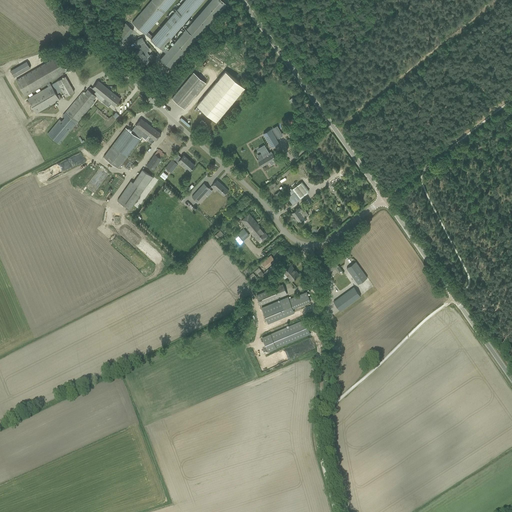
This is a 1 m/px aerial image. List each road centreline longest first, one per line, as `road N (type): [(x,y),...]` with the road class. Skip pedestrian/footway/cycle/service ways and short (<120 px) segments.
road 1 (unclassified): [(384,199),(321,243),(297,242),(87,34)]
road 2 (tertiary): [(384,199),(242,0)]
road 3 (tertiary): [(511,377),(384,199)]
road 4 (track): [(499,0),(335,130)]
